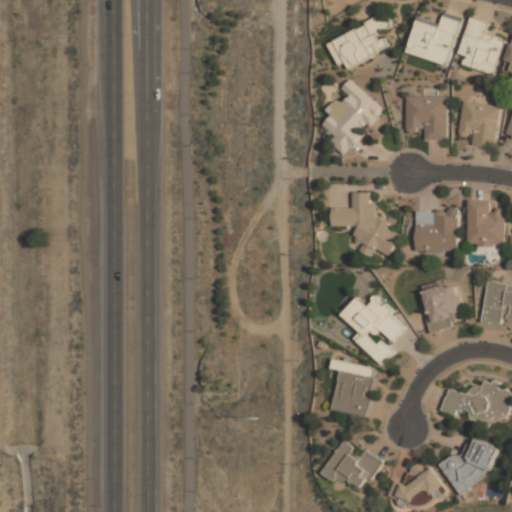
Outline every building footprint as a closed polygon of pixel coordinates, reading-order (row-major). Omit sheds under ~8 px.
[(419,16),(407,57),(422,61),(423,60),(449,68),(464,18),(444,12),(441,23),(419,16)] [(390,48),(383,33),(393,28),(386,13),(328,41),(343,71),(390,48)] [(491,23),(472,17),(461,55),(468,57),(465,67),(497,76),(508,39),(488,34),(491,23)] [(511,46),(503,74),(511,76),(511,46)] [(344,155),(386,112),(352,79),(342,89),(347,94),(331,111),(334,115),(324,125),(336,137),(331,142),(344,155)] [(448,98),(407,98),(407,130),(426,130),(426,141),(448,141),(448,98)] [(460,134),(474,136),(472,145),(495,148),(501,108),(464,102),(460,134)] [(332,226),(359,226),(359,253),(396,253),(396,231),(389,231),(389,219),(373,219),(374,193),(353,192),(353,207),(333,207),(332,226)] [(505,247),(505,212),(493,212),(493,202),(469,202),(469,247),(505,247)] [(458,212),(417,212),(417,253),(458,253),(458,212)] [(511,323),(511,286),(486,285),(484,322),(511,323)] [(425,290),(430,333),(456,330),(455,317),(463,316),(460,287),(425,290)] [(355,339),(385,365),(397,352),(390,346),(409,325),(375,295),(368,303),(360,296),(343,315),(361,332),(355,339)] [(332,370),(341,371),(333,411),(369,418),(379,367),(334,358),(332,370)] [(448,389),(444,411),(508,424),(511,406),(511,388),(484,382),(483,386),(472,384),(470,394),(448,389)] [(502,465),(486,437),(442,463),(459,491),(502,465)] [(384,461),(367,450),(364,454),(344,442),(326,470),(363,494),(384,461)] [(428,470),(422,462),(410,471),(416,479),(428,470)] [(400,483),(390,490),(404,508),(428,491),(435,501),(450,491),(433,468),(414,481),(411,477),(408,480),(410,482),(403,487),(400,483)]
